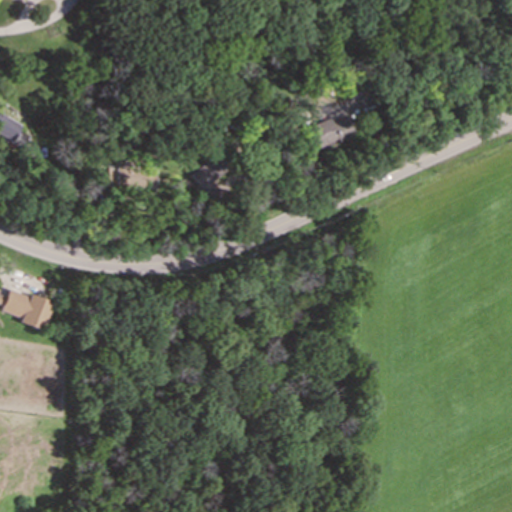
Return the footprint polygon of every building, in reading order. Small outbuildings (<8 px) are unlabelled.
[(30,133),(0,116),(0,136),(22,148),(30,133)] [(330,120),(299,131),(308,152),(354,134),(348,117),(331,123),(330,120)] [(211,205),(225,192),(218,185),(229,175),(211,157),(190,176),(199,186),(196,189),(211,205)] [(108,188),(156,190),(157,170),(108,169),(108,188)] [(0,313),(42,330),(52,304),(9,288),(0,310),(0,313)]
